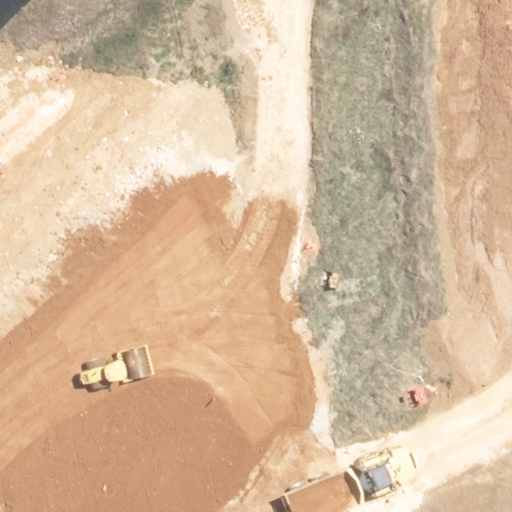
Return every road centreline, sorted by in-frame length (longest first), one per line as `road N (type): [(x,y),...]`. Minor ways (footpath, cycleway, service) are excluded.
road 1 (unknown): [(397,511),(356,497),(304,454),(270,397),(258,332),(268,267),(300,208),(350,165),(412,140),(478,138),(511,149)]
road 2 (unknown): [(300,208),(287,60),(297,0)]
road 3 (unknown): [(412,0),(478,138)]
